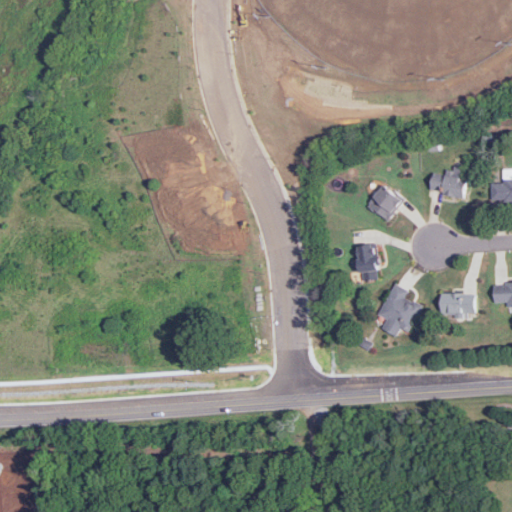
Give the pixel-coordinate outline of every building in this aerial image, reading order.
[(445,193),(465,197),(469,178),(435,171),(432,188),(445,191),(445,193)] [(492,182),(494,204),(511,202),(511,171),(504,172),(504,181),(492,182)] [(387,184),(371,202),(372,203),(370,205),(378,213),(379,211),(390,220),(407,198),(396,189),(394,190),(387,184)] [(361,246),(361,249),(362,257),(360,258),(362,272),(364,272),(366,280),(381,278),(379,270),(382,269),(381,265),(383,263),(382,254),(379,254),(378,243),(361,246)] [(511,281),(496,282),(496,302),(509,301),(509,308),(511,307),(511,281)] [(398,282),(380,313),(389,318),(383,327),(397,335),(402,326),(409,331),(424,305),(416,299),(415,301),(406,297),(410,290),(398,282)] [(477,293),(443,292),(442,313),(455,313),(455,315),(477,315),(477,293)]
